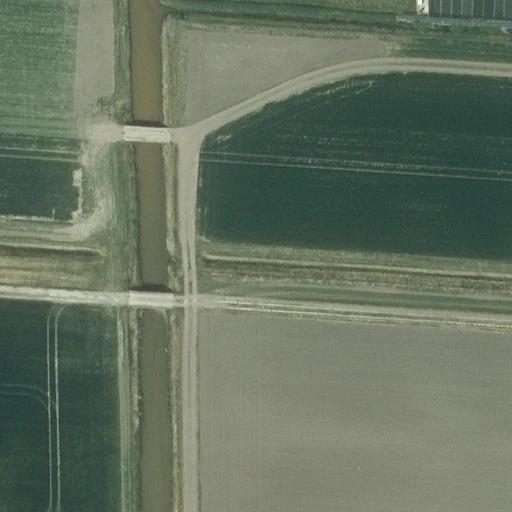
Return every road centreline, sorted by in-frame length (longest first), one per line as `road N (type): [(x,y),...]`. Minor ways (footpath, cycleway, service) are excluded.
road 1 (track): [(511,66),(357,60),(179,136)]
road 2 (track): [(511,323),(210,304)]
road 3 (track): [(87,294),(210,304)]
